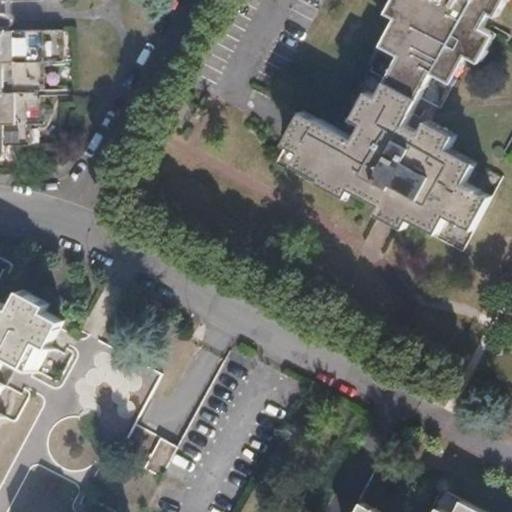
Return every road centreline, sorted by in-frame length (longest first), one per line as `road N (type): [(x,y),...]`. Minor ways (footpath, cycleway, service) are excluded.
road 1 (residential): [(54,222),(79,227),(284,335),(307,358),(426,411)]
road 2 (residential): [(185,0),(54,222)]
